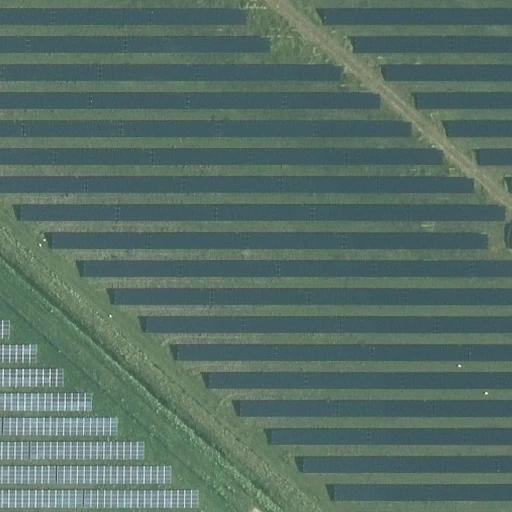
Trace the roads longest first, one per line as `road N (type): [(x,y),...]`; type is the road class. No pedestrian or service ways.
road 1 (track): [(0,284),(251,511)]
road 2 (track): [(275,0),(511,206)]
